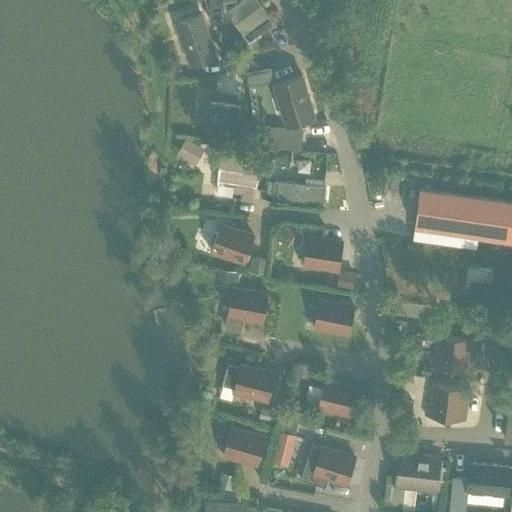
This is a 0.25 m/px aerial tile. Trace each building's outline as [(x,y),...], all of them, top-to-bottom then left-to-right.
[(224,7),(223,0),(208,0),(210,9),(212,9),(214,15),(224,13),(222,7),(224,7)] [(241,0),(228,10),(243,32),(249,41),(274,23),(268,15),(257,0),(241,0)] [(176,22),(191,65),(216,56),(201,14),(176,22)] [(181,74),(177,62),(168,65),(172,78),(181,74)] [(302,75),(274,83),(286,125),(314,117),(302,75)] [(211,102),(207,129),(236,133),(240,107),(211,102)] [(265,126),(262,147),(300,151),(302,130),(265,126)] [(189,139),(180,155),(195,163),(204,149),(204,148),(189,139)] [(276,151),(274,164),(290,166),(291,152),(276,151)] [(219,183),(233,185),(232,193),(241,194),(240,200),(252,202),(254,187),(255,188),(259,158),(223,153),(219,183)] [(270,165),(269,174),(279,174),(280,166),(270,165)] [(274,197),(322,202),(324,186),(276,181),(274,197)] [(414,227),(434,230),(511,240),(511,200),(420,187),(414,227)] [(282,222),(273,236),(280,241),(289,227),(282,222)] [(210,251),(224,256),(225,255),(244,262),(254,235),(221,223),(210,251)] [(338,269),(342,242),(308,236),(303,265),(318,268),(318,266),(338,269)] [(433,250),(389,258),(397,300),(427,294),(423,275),(437,272),(433,250)] [(252,257),(250,270),(265,272),(267,258),(252,257)] [(467,265),(464,289),(466,289),(487,292),(488,292),(492,269),(467,265)] [(239,333),(242,319),(242,317),(262,321),(267,293),(237,288),(239,272),(218,268),(215,284),(232,287),(228,316),(225,330),(239,333)] [(340,270),(337,287),(352,289),(355,273),(340,270)] [(354,305),(319,299),(314,328),(328,331),(328,329),(349,333),(354,305)] [(431,367),(470,371),(474,339),(435,334),(435,335),(439,336),(437,354),(432,353),(431,367)] [(240,364),(240,366),(227,363),(222,385),(234,388),(233,393),(247,396),(248,395),(268,399),(274,373),(240,364)] [(298,363),(296,374),(308,377),(310,365),(298,363)] [(332,411),(332,410),(352,415),(359,387),(324,379),(318,408),(332,411)] [(465,420),(469,388),(429,383),(429,384),(433,385),(431,403),(427,402),(425,415),(465,420)] [(404,399),(402,411),(412,412),(414,400),(404,399)] [(261,408),(259,417),(273,420),(275,411),(261,408)] [(282,419),(276,446),(290,449),(297,423),(282,419)] [(237,459),(237,457),(257,463),(265,437),(231,427),(222,455),(237,459)] [(306,460),(300,478),(317,484),(325,486),(328,477),(346,483),(355,456),(321,446),(316,463),(306,460)] [(387,474),(385,492),(387,492),(385,504),(397,505),(399,494),(401,494),(402,485),(433,489),(437,456),(400,452),(397,475),(387,474)] [(468,460),(465,489),(507,493),(510,465),(468,460)] [(222,473),(218,486),(231,490),(235,477),(222,473)]
